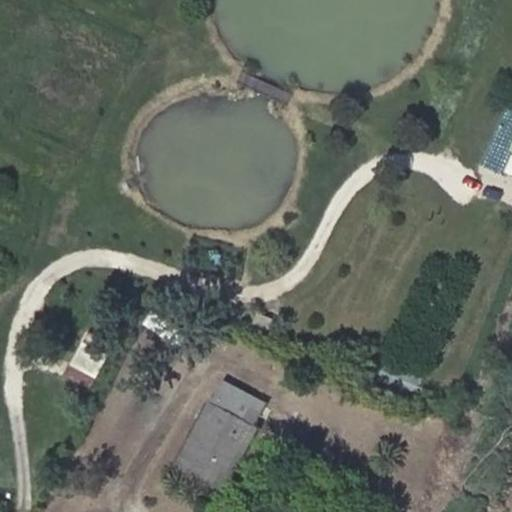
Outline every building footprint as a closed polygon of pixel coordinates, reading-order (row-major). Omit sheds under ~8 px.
[(511,107),(510,107),(484,167),(504,176),(511,157),(511,107)] [(91,315),(85,326),(104,336),(110,325),(91,315)] [(258,315),(251,334),(271,342),(279,324),(258,315)] [(63,378),(90,391),(113,345),(86,332),(63,378)] [(416,396),(423,380),(387,364),(379,380),(416,396)] [(268,404),(224,382),(177,469),(227,496),(263,429),(256,426),(268,404)]
